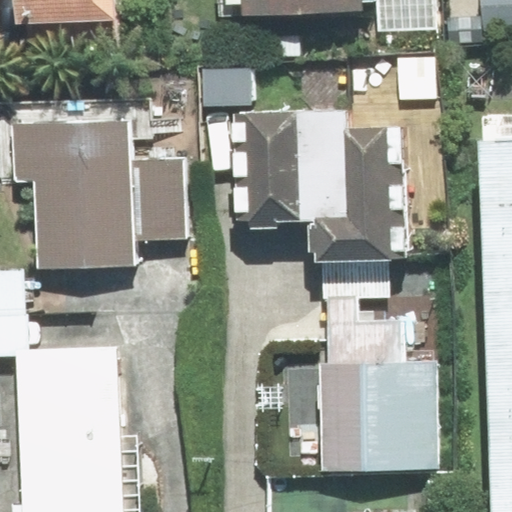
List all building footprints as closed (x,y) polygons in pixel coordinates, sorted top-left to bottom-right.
[(33,0),(34,13),(129,15),(129,0),(33,0)] [(511,0),(484,0),(484,30),(511,30),(511,0)] [(322,219),(319,294),(400,298),(401,264),(431,266),(437,116),(394,115),(396,84),(300,80),(299,95),(256,93),(257,67),(210,65),(208,107),(248,109),(244,215),(322,219)] [(153,96),(14,93),(12,176),(45,176),(43,260),(145,262),(146,239),(199,240),(203,79),(153,77),(153,96)] [(511,511),(511,110),(495,111),(508,511),(511,511)] [(0,368),(9,368),(9,357),(26,358),(23,511),(130,511),(133,341),(34,340),(35,270),(0,269),(0,368)] [(381,301),(337,300),(331,475),(448,478),(451,355),(414,354),(415,317),(380,316),(381,301)]
